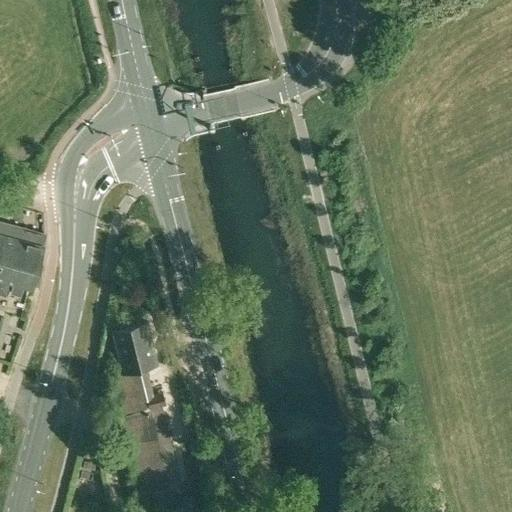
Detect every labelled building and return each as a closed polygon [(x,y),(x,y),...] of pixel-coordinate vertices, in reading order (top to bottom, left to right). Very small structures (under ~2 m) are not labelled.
[(44,233),(0,221),(0,277),(31,286),(42,245),(41,245),(44,233)] [(18,347),(30,308),(13,303),(1,341),(18,347)] [(117,415),(118,415),(156,405),(162,403),(165,403),(162,391),(153,393),(146,367),(157,364),(147,320),(112,329),(123,372),(109,376),(117,415)] [(138,497),(139,497),(147,495),(154,493),(152,489),(174,483),(180,482),(177,470),(162,403),(156,405),(118,415),(138,497)] [(176,493),(174,483),(152,489),(154,493),(156,502),(162,500),(161,497),(176,493)] [(150,509),(147,495),(139,497),(142,511),(150,509)]
